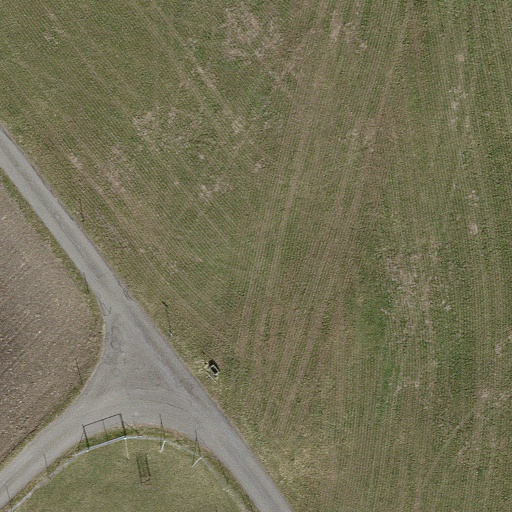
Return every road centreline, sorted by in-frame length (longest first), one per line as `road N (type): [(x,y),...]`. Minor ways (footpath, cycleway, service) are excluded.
road 1 (residential): [(0,150),(273,511)]
road 2 (track): [(0,505),(45,457),(168,376)]
